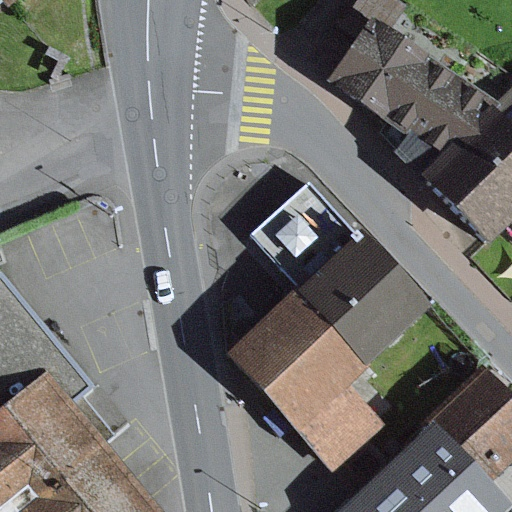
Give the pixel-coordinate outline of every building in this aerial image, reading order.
[(0,0),(0,14),(3,18),(22,0),(0,0)] [(258,0),(240,0),(249,9),(258,0)] [(354,40),(323,88),(403,140),(448,77),(380,31),(397,1),(395,0),(358,0),(340,31),(354,40)] [(403,140),(394,159),(483,251),(509,228),(511,231),(511,127),(490,106),(448,77),(403,140)] [(511,84),(490,106),(511,127),(511,84)] [(296,292),(234,353),(337,470),(381,430),(345,391),(428,314),(306,184),(247,239),(296,292)] [(0,511),(150,511),(144,504),(99,452),(101,452),(115,439),(83,400),(88,396),(65,368),(0,289),(0,511)] [(424,422),(428,425),(486,489),(490,485),(511,508),(511,401),(480,368),(424,422)] [(88,396),(83,400),(115,439),(128,429),(128,428),(95,388),(88,396)] [(428,425),(333,511),(507,511),(486,489),(428,425)]
